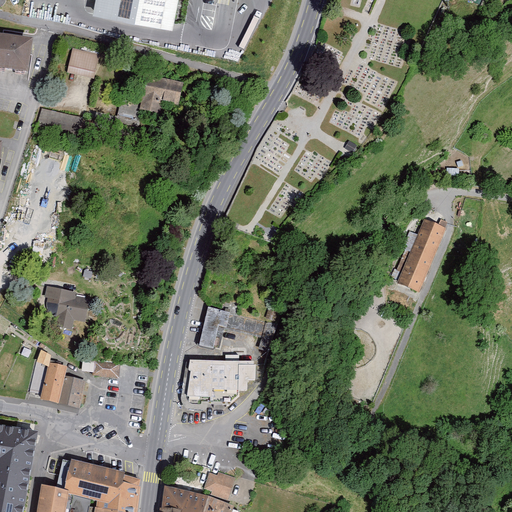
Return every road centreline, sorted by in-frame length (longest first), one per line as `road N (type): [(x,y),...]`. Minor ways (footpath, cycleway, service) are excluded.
road 1 (primary): [(316,0),(296,58),(227,179),(196,254),(157,441)]
road 2 (unclassified): [(157,441),(193,434),(246,406),(315,278),(414,197),(511,196)]
road 3 (track): [(0,13),(246,85),(285,80)]
road 4 (track): [(379,401),(447,235),(445,193)]
